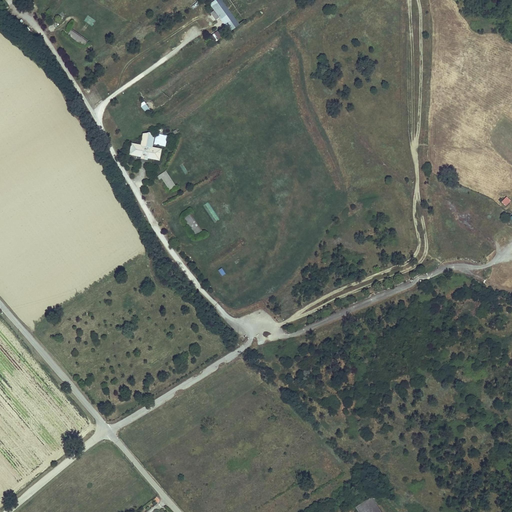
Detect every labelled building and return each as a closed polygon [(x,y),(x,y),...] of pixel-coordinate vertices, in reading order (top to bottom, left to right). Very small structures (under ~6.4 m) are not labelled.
[(229,20),(214,0),(213,0),(209,3),(224,24),(229,20)] [(92,26),(96,20),(88,15),(84,21),(92,26)] [(72,30),(88,42),(89,41),(72,29),(72,30)] [(84,47),(88,42),(72,30),(68,35),(84,47)] [(221,31),(212,35),(214,41),(223,37),(221,31)] [(147,114),(151,111),(144,102),(140,105),(147,114)] [(146,133),(142,134),(141,146),(140,147),(132,146),(131,148),(130,149),(131,150),(131,152),(141,154),(142,155),(142,156),(143,156),(144,157),(145,157),(146,157),(147,157),(148,157),(149,156),(158,157),(159,156),(161,155),(159,153),(160,151),(152,149),(152,148),(154,136),(151,134),(148,132),(146,133)] [(167,135),(156,133),(154,144),(165,146),(167,135)] [(141,156),(141,154),(131,152),(131,150),(130,149),(131,148),(132,146),(140,147),(141,146),(130,144),(130,146),(127,148),(129,150),(128,154),(141,156)] [(152,149),(160,151),(159,153),(161,155),(159,156),(158,157),(149,156),(149,158),(160,160),(161,157),(162,155),(162,153),(162,150),(152,148),(152,149)] [(182,164),(179,166),(185,174),(188,172),(182,164)] [(165,171),(157,176),(159,180),(161,179),(169,190),(175,186),(165,171)] [(501,202),(505,206),(510,201),(506,197),(501,202)] [(201,231),(190,214),(184,218),(195,235),(201,231)] [(379,511),(370,498),(355,508),(357,511),(379,511)]
